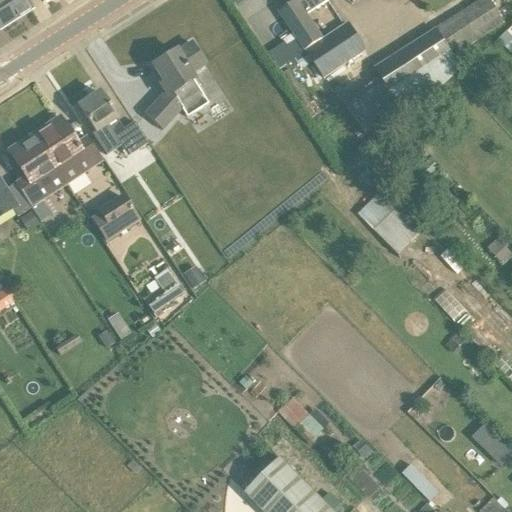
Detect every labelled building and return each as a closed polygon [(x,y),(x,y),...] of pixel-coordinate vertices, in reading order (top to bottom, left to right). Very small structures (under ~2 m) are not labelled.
[(0,0),(0,29),(31,10),(24,0),(0,0)] [(279,13),(306,52),(320,44),(303,19),(329,2),(327,0),(297,0),(298,1),(279,13)] [(489,0),(481,0),(375,69),(381,78),(343,103),(366,137),(403,112),(404,114),(434,95),(433,94),(453,80),(448,72),(469,60),(464,51),(506,24),(489,0)] [(365,52),(348,25),(320,44),(306,52),(324,79),(365,52)] [(144,115),(162,132),(181,111),(187,119),(208,105),(193,81),(194,81),(190,75),(205,65),(191,44),(177,53),(176,52),(153,67),(163,83),(159,85),(165,93),(144,115)] [(123,130),(98,93),(77,107),(96,136),(107,128),(127,158),(148,144),(134,123),(123,130)] [(59,119),(34,136),(66,186),(102,162),(86,138),(76,145),(59,119)] [(66,186),(34,136),(8,152),(25,178),(15,185),(30,209),(66,186)] [(231,206),(252,198),(245,177),(223,186),(231,206)] [(0,217),(11,210),(17,218),(30,209),(15,185),(5,191),(0,184),(0,217)] [(105,242),(140,220),(126,197),(90,219),(105,242)] [(425,227),(400,202),(373,229),(398,254),(425,227)] [(40,225),(30,212),(19,220),(28,233),(40,225)] [(502,266),(509,261),(511,257),(511,250),(500,238),(487,249),(502,266)] [(160,288),(142,299),(152,314),(181,295),(165,271),(153,279),(160,288)] [(0,313),(14,304),(5,290),(0,293),(0,313)] [(468,314),(456,326),(462,332),(474,320),(468,314)] [(146,332),(152,339),(156,336),(160,333),(160,332),(154,325),(146,332)] [(98,338),(106,350),(114,345),(106,332),(98,338)] [(239,384),(246,391),(253,384),(247,377),(239,384)] [(308,445),(316,438),(312,434),(302,423),(310,415),(293,399),(277,413),(308,445)] [(473,439),(481,447),(494,435),(485,426),(473,439)] [(362,440),(353,447),(363,459),(371,451),(362,440)] [(332,511),(280,460),(245,494),(262,511),(332,511)] [(508,511),(494,497),(479,511),(508,511)]
